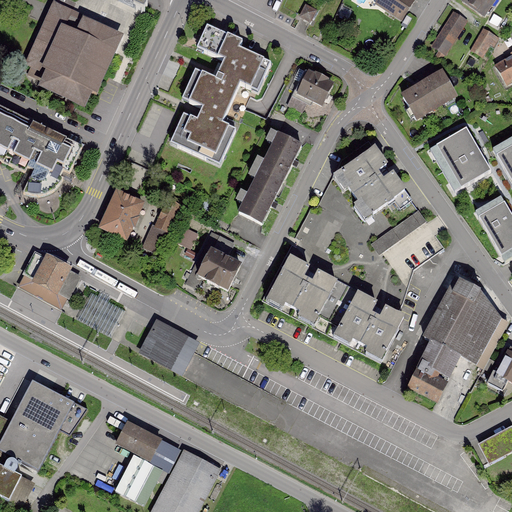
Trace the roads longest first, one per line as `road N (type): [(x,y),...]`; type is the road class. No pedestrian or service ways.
road 1 (unclassified): [(0,336),(324,505)]
road 2 (residential): [(511,411),(453,431),(241,321)]
road 3 (residential): [(60,235),(95,192),(182,0)]
road 4 (residential): [(241,321),(338,123),(367,97)]
road 5 (residential): [(511,304),(367,97)]
road 6 (residential): [(367,97),(344,68),(213,0)]
road 7 (residential): [(125,285),(215,335),(241,321)]
road 8 (residential): [(367,97),(387,81),(440,0)]
